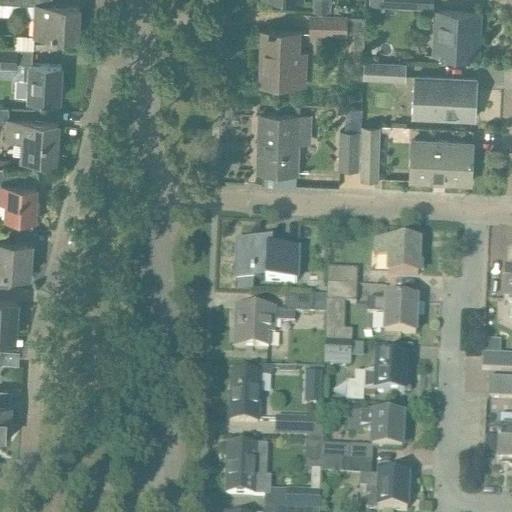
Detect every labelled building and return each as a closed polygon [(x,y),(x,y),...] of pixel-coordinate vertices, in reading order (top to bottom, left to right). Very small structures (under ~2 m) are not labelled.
[(313,0),(313,12),(331,13),(331,0),(313,0)] [(37,5),(36,16),(35,36),(78,38),(79,7),(37,5)] [(479,13),(437,10),(435,54),(477,56),(479,13)] [(311,33),(346,34),(347,15),(311,14),(311,33)] [(297,53),(298,32),(275,32),(275,30),(268,30),(268,31),(262,31),(261,83),(304,85),(306,53),(297,53)] [(0,65),(16,67),(17,49),(0,47),(0,65)] [(405,64),(365,62),(365,77),(404,79),(405,64)] [(59,100),(59,98),(62,97),(63,94),(64,91),(63,88),(62,86),(60,85),(61,65),(24,63),(23,79),(19,79),(16,82),(15,93),(18,96),(29,97),(29,99),(41,99),(41,101),(46,101),(46,100),(59,100)] [(476,79),(416,75),(414,116),(474,119),(474,113),(471,113),(472,81),(476,81),(476,79)] [(297,144),(311,144),(312,116),(258,113),(259,143),(264,143),(263,170),(258,170),(258,171),(296,172),(297,144)] [(56,159),(58,123),(9,119),(8,121),(6,121),(5,139),(20,140),(19,156),(56,159)] [(377,178),(379,128),(364,127),(362,178),(377,178)] [(340,168),(358,169),(359,132),(341,132),(340,168)] [(470,183),(473,143),(413,140),(410,180),(470,183)] [(16,184),(0,183),(0,187),(0,199),(7,199),(6,216),(34,218),(36,186),(16,184)] [(0,282),(10,283),(10,274),(11,274),(30,275),(33,242),(0,240),(0,282)] [(238,241),(237,281),(254,282),(254,281),(264,282),(296,283),(298,252),(272,250),(273,242),(238,241)] [(420,244),(376,242),(376,257),(388,258),(387,275),(418,276),(420,244)] [(328,269),(327,286),(357,287),(358,270),(328,269)] [(327,286),(326,303),(345,304),(356,304),(357,287),(327,286)] [(314,314),(315,297),(285,295),(284,312),(275,312),(275,311),(235,309),(235,310),(242,310),(241,328),(235,328),(234,349),(267,350),(268,335),(274,335),(274,323),(295,324),(295,313),(314,314)] [(0,335),(15,337),(17,301),(0,300),(0,335)] [(417,301),(386,300),(386,302),(368,301),(367,314),(385,315),(384,334),(416,336),(417,301)] [(326,303),(326,344),(352,345),(353,332),(345,332),(345,304),(326,303)] [(326,344),(325,366),(351,367),(352,345),(326,344)] [(482,356),(482,370),(501,371),(511,371),(511,356),(491,355),(482,355),(482,356)] [(406,359),(378,358),(377,375),(365,374),(364,393),(405,394),(406,359)] [(317,400),(318,373),(305,372),(304,400),(317,400)] [(230,422),(258,423),(259,376),(233,374),(230,422)] [(511,379),(490,379),(489,398),(511,399),(511,379)] [(0,438),(10,439),(12,390),(0,389),(0,438)] [(351,405),(350,415),(357,416),(362,416),(363,405),(351,405)] [(306,438),(322,439),(322,436),(323,415),(306,415),(306,420),(276,419),(275,435),(276,437),(288,437),(304,438),(306,438)] [(403,435),(404,418),(362,416),(357,416),(350,415),(349,415),(348,433),(372,434),(372,448),(402,450),(405,449),(407,446),(407,442),(407,439),(405,436),(403,435)] [(511,430),(498,430),(498,440),(497,455),(497,463),(509,464),(509,466),(511,468),(511,467),(511,430)] [(306,438),(305,470),(311,470),(312,470),(321,470),(322,460),(323,446),(324,436),(322,436),(322,439),(306,438)] [(229,447),(227,494),(247,495),(256,495),(257,466),(267,466),(268,446),(256,446),(256,438),(239,438),(238,447),(229,447)] [(484,453),(484,454),(497,455),(498,440),(485,439),(484,453)] [(323,446),(322,460),(351,462),(352,447),(323,446)] [(351,475),(351,462),(322,460),(322,470),(322,474),(351,475)] [(310,493),(320,494),(322,470),(321,470),(312,470),(311,470),(310,493)] [(371,477),(361,475),(360,488),(367,489),(366,510),(406,511),(407,511),(409,478),(380,477),(371,477)] [(289,492),(288,508),(320,509),(320,494),(310,493),(289,492)]
